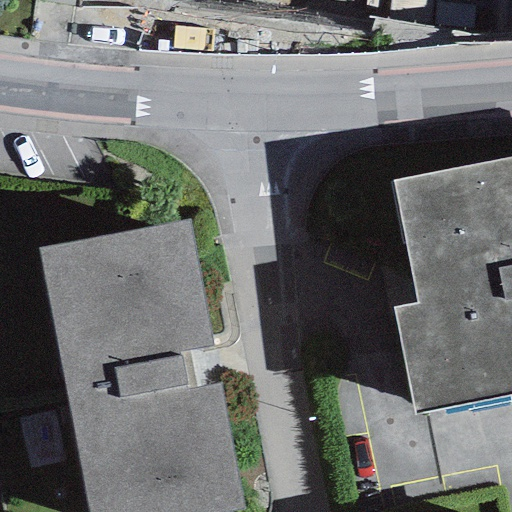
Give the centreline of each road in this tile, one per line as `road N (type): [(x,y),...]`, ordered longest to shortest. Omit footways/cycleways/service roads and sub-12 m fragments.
road 1 (residential): [(338,511),(262,115)]
road 2 (residential): [(262,115),(0,92)]
road 3 (residential): [(511,96),(262,115)]
